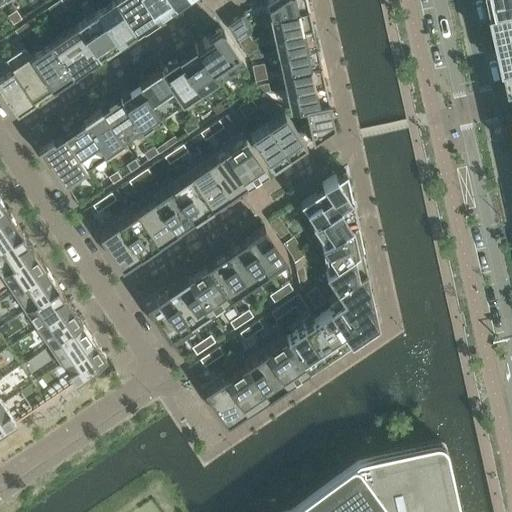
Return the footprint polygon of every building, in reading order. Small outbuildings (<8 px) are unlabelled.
[(61,0),(57,0),(48,7),(54,15),(66,7),(61,0)] [(75,5),(71,0),(61,0),(66,7),(68,10),(75,5)] [(128,38),(127,36),(136,31),(115,0),(110,0),(97,9),(119,42),(121,41),(122,41),(128,38)] [(154,22),(154,18),(157,17),(145,0),(115,0),(136,31),(146,24),(149,25),(154,22)] [(163,15),(162,13),(175,5),(171,0),(145,0),(157,17),(158,16),(163,16),(163,15)] [(265,0),(268,12),(307,4),(306,0),(265,0)] [(511,0),(496,4),(511,78),(511,0)] [(307,4),(268,12),(272,31),(311,22),(307,4)] [(16,9),(7,15),(13,23),(21,17),(16,9)] [(119,42),(97,9),(77,23),(99,56),(100,55),(98,53),(102,50),(103,53),(119,42)] [(242,12),(226,23),(235,36),(250,25),(242,12)] [(38,23),(34,16),(20,25),(25,32),(38,23)] [(311,22),(272,31),(276,50),(315,41),(311,22)] [(99,56),(77,23),(50,41),(72,74),(99,56)] [(245,61),(224,31),(223,29),(221,29),(219,28),(217,29),(194,45),(217,78),(218,79),(245,61)] [(238,40),(238,41),(242,47),(252,40),(248,34),(238,40)] [(252,40),(242,47),(247,54),(247,53),(257,47),(252,40)] [(72,74),(50,41),(30,54),(52,87),(72,74)] [(315,41),(276,50),(280,69),(319,60),(315,41)] [(217,78),(194,45),(178,56),(200,89),(217,78)] [(52,87),(30,54),(28,51),(24,46),(5,58),(9,64),(33,100),(52,87)] [(200,89),(178,56),(159,68),(182,101),(187,110),(195,105),(188,97),(200,89)] [(9,64),(5,58),(0,61),(0,86),(16,111),(33,100),(9,64)] [(319,60),(280,69),(285,87),(324,79),(319,60)] [(252,65),(251,65),(253,72),(265,70),(263,62),(252,65)] [(182,101),(159,68),(139,82),(161,115),(182,101)] [(265,70),(253,72),(255,80),(267,77),(265,70)] [(324,79),(285,88),(289,107),(303,104),(303,103),(328,98),(324,79)] [(161,115),(139,82),(120,95),(142,128),(161,115)] [(256,84),(256,85),(258,92),(269,90),(268,82),(256,84)] [(142,128),(120,95),(116,97),(114,95),(107,100),(108,103),(101,108),(123,141),(142,128)] [(250,97),(244,102),(251,112),(257,107),(250,97)] [(296,128),(295,129),(305,144),(306,143),(312,139),(334,124),(328,98),(303,103),(303,104),(307,120),(296,128)] [(224,107),(220,101),(211,106),(215,113),(216,113),(224,107)] [(244,102),(237,106),(238,106),(244,116),(251,112),(244,102)] [(123,141),(101,108),(83,120),(105,153),(123,141)] [(283,110),(267,121),(289,154),(305,144),(295,129),(296,128),(283,110)] [(187,133),(198,125),(193,118),(182,126),(187,132),(187,133)] [(223,126),(219,119),(209,125),(214,132),(223,126)] [(105,153),(83,120),(76,124),(63,133),(85,166),(105,153)] [(267,121),(250,133),(272,166),(289,154),(267,121)] [(205,138),(214,132),(209,125),(200,131),(205,138)] [(267,169),(241,130),(222,143),(248,182),(267,169)] [(52,137),(37,147),(46,161),(49,159),(64,181),(66,184),(87,169),(85,166),(63,133),(54,139),(52,137)] [(158,152),(177,139),(173,134),(155,147),(158,152)] [(187,150),(183,143),(174,149),(178,156),(187,150)] [(248,182),(222,143),(204,155),(230,194),(248,182)] [(158,152),(155,147),(153,145),(143,152),(147,159),(158,152)] [(178,156),(174,149),(164,155),(169,162),(178,156)] [(230,194),(204,155),(186,167),(212,206),(230,194)] [(126,164),(130,171),(139,165),(134,158),(126,164)] [(152,174),(147,167),(138,173),(143,180),(152,174)] [(212,206),(186,167),(168,179),(194,218),(212,206)] [(312,222),(351,196),(345,169),(336,176),(335,173),(321,182),(323,185),(300,200),(313,221),(311,222),(312,222)] [(108,176),(112,183),(121,177),(117,170),(108,176)] [(143,180),(138,173),(128,180),(133,187),(143,180)] [(194,218),(168,179),(150,191),(176,230),(194,218)] [(116,198),(111,191),(102,197),(107,204),(116,198)] [(176,230),(150,191),(148,192),(152,198),(137,208),(133,202),(132,203),(158,242),(176,230)] [(324,240),(356,218),(351,196),(312,222),(324,240)] [(97,211),(107,204),(102,197),(92,204),(97,211)] [(0,198),(0,264),(74,375),(105,355),(0,198)] [(158,242),(132,203),(114,215),(140,254),(158,242)] [(114,215),(95,228),(121,267),(140,254),(114,215)] [(288,231),(278,215),(269,221),(279,236),(288,231)] [(356,220),(356,218),(324,240),(320,242),(321,243),(326,269),(361,246),(362,245),(356,220)] [(287,259),(264,224),(245,237),(245,238),(271,276),(288,265),(287,259)] [(271,276),(245,238),(225,251),(251,290),(271,276)] [(326,269),(325,270),(342,297),(286,335),(308,368),(377,321),(361,246),(326,269)] [(299,249),(291,254),(293,257),(294,260),(302,255),(299,249)] [(251,290),(225,251),(224,251),(205,264),(231,303),(251,290)] [(301,256),(294,261),(298,282),(301,286),(307,282),(301,256)] [(231,303),(205,264),(187,276),(213,315),(231,303)] [(213,315),(187,276),(187,277),(187,276),(167,289),(167,290),(193,329),(213,315)] [(283,294),(292,288),(288,281),(278,287),(283,294)] [(320,292),(315,285),(308,290),(313,297),(320,292)] [(283,294),(278,287),(269,294),(274,301),(283,294)] [(193,329),(167,290),(146,304),(172,343),(193,329)] [(303,300),(298,292),(292,296),(297,304),(303,300)] [(325,300),(320,292),(313,297),(318,304),(325,300)] [(297,304),(292,296),(287,300),(292,307),(295,305),(297,304)] [(292,307),(287,300),(281,303),(286,311),(292,307)] [(307,306),(303,300),(297,304),(295,305),(299,311),(307,306)] [(286,311),(281,303),(276,307),(281,315),(286,311)] [(311,311),(307,306),(299,311),(303,317),(311,311)] [(281,315),(276,307),(270,311),(275,318),(281,315)] [(248,308),(239,314),(243,321),(253,315),(248,308)] [(243,321),(239,314),(229,321),(234,328),(243,321)] [(263,326),(258,319),(249,325),(253,332),(263,326)] [(253,332),(249,325),(239,331),(244,338),(253,332)] [(286,335),(282,329),(261,343),(287,382),(308,368),(286,335)] [(210,333),(201,340),(205,347),(215,340),(210,333)] [(205,347),(201,340),(191,346),(196,353),(205,347)] [(287,382),(261,343),(241,356),(267,395),(287,382)] [(225,351),(220,344),(209,352),(214,359),(225,351)] [(214,359),(209,352),(199,358),(204,365),(214,359)] [(267,395),(241,356),(239,357),(243,363),(226,375),(222,369),(221,370),(247,409),(267,395)] [(247,409),(221,370),(200,384),(226,423),(247,409)] [(0,424),(16,414),(0,389),(0,424)] [(266,511),(460,511),(447,449),(446,447),(445,445),(444,444),(442,442),(441,441),(439,441),(437,440),(435,440),(433,440),(427,442),(398,448),(357,457),(355,459),(290,506),(266,511)]
